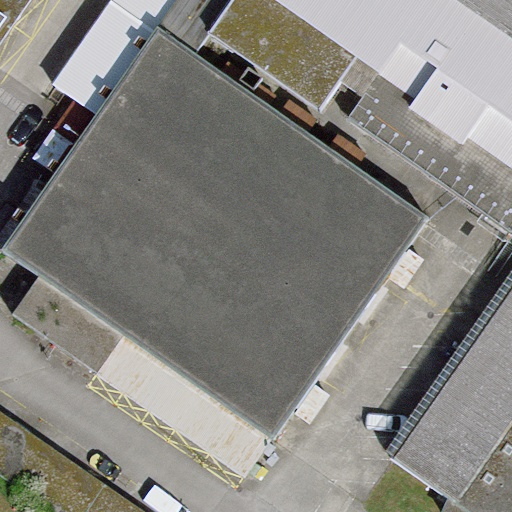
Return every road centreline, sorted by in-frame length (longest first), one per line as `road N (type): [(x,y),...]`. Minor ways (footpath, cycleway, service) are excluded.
road 1 (unclassified): [(233,511),(0,341)]
road 2 (unclassified): [(0,121),(81,0)]
